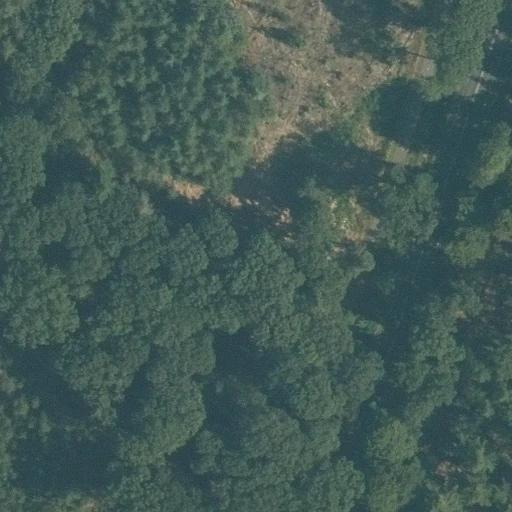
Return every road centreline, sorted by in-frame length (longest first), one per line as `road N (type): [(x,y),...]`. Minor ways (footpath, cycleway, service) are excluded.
road 1 (secondary): [(335,511),(506,0)]
road 2 (track): [(140,511),(92,449),(0,264)]
